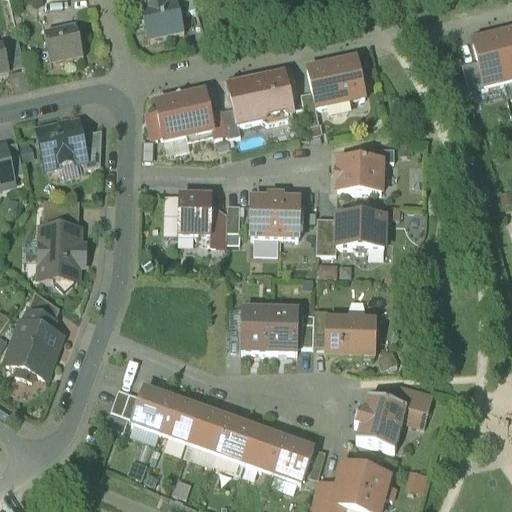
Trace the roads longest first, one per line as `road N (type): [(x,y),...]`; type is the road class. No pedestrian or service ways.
road 1 (residential): [(99,348),(329,428)]
road 2 (residential): [(122,183),(307,187)]
road 3 (residential): [(122,183),(121,285),(99,348)]
road 4 (residential): [(99,348),(34,459)]
road 5 (residential): [(122,91),(0,123)]
